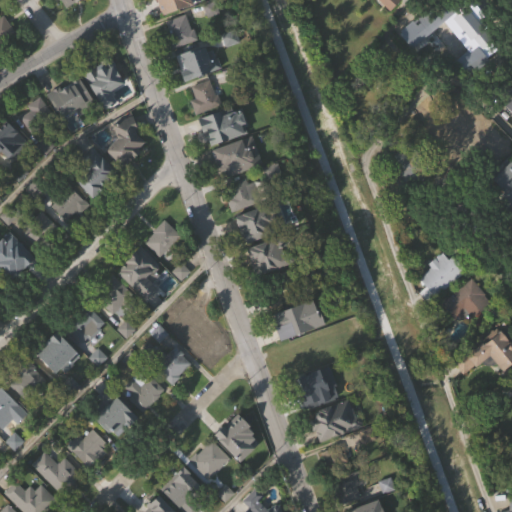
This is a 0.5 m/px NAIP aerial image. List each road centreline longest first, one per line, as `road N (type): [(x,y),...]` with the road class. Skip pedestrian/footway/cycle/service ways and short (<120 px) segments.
road 1 (residential): [(305,511),(122,0)]
road 2 (residential): [(0,341),(178,163)]
road 3 (residential): [(90,511),(248,354)]
road 4 (residential): [(0,87),(124,12)]
